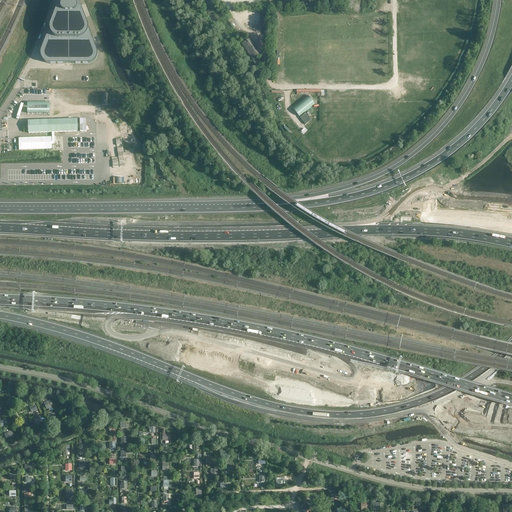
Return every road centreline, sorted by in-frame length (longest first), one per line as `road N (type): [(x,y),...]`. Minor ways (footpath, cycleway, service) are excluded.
road 1 (motorway): [(0,314),(253,400),(331,415),(423,401),(511,345)]
road 2 (unclassified): [(511,491),(417,487),(360,474),(115,393),(0,366)]
road 3 (motorway): [(0,299),(198,318),(328,345),(511,399)]
road 4 (motorway): [(499,0),(472,83),(412,155),(368,180),(257,207)]
road 5 (motorway): [(341,231),(0,229)]
road 6 (motorway): [(511,80),(461,142),(411,175),(345,198),(257,207)]
road 7 (motorway): [(257,207),(0,210)]
road 8 (motorway): [(511,218),(391,220),(341,231)]
road 9 (motorway): [(511,243),(430,231),(341,231)]
